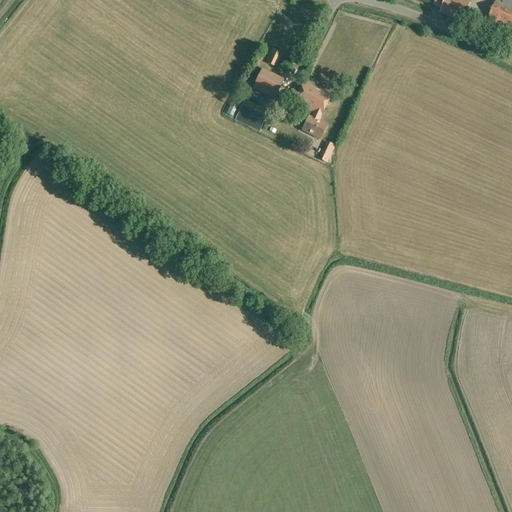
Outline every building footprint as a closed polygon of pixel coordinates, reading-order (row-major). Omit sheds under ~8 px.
[(470,3),(463,0),(445,0),(440,13),(462,22),(470,3)] [(496,0),(488,20),(502,26),(501,27),(511,31),(511,0),(503,0),(503,3),(502,3),(496,0)] [(480,18),(475,28),(491,35),(495,25),(480,18)] [(262,70),(253,89),(275,99),(284,80),(263,69),(262,70)] [(330,96),(303,83),(294,103),(314,113),(311,118),(308,117),(302,131),(320,139),(326,125),(318,121),(320,116),(321,116),(330,96)] [(256,124),(261,127),(268,112),(263,110),(256,124)] [(334,146),(327,143),(319,159),(327,163),(334,146)]
